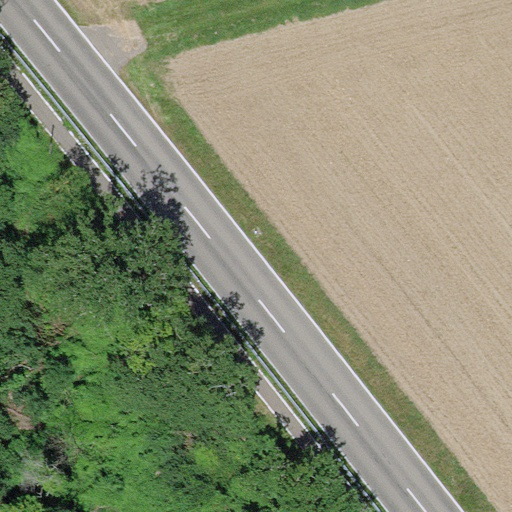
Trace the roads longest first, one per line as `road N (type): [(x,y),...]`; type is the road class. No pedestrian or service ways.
road 1 (secondary): [(428,511),(19,0)]
road 2 (track): [(67,58),(279,0)]
